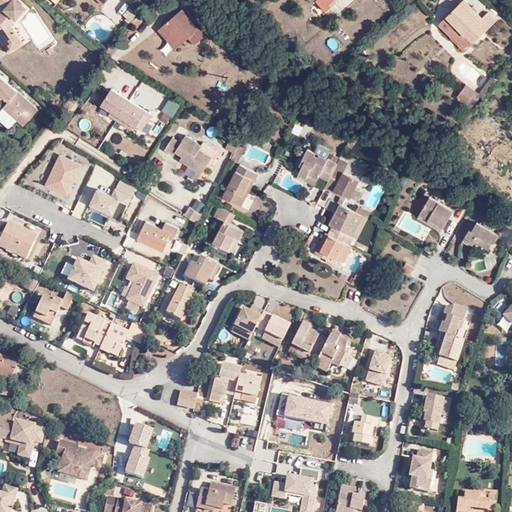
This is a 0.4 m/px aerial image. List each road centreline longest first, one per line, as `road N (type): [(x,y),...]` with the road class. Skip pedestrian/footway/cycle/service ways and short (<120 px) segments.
road 1 (residential): [(413,340),(403,330),(245,283),(229,292),(205,340),(172,369)]
road 2 (residential): [(387,500),(413,340)]
road 3 (residential): [(511,281),(494,295),(449,277),(413,340)]
road 4 (residential): [(0,326),(116,386)]
